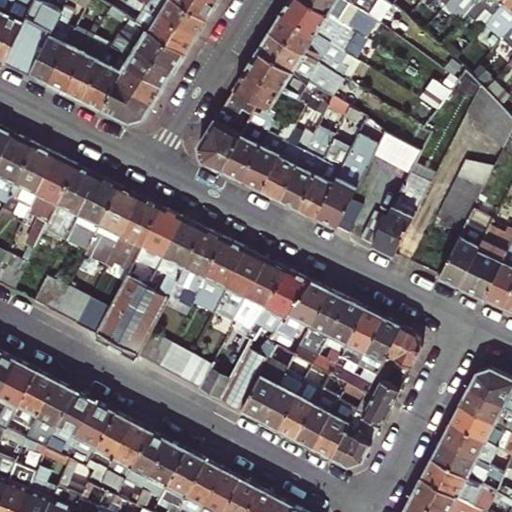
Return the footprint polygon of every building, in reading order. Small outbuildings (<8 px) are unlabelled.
[(0,56),(5,58),(33,0),(10,0),(0,21),(0,56)] [(0,0),(0,21),(10,0),(0,0)] [(33,0),(5,58),(30,71),(62,7),(47,0),(33,0)] [(188,52),(199,34),(144,0),(127,0),(146,12),(140,22),(149,27),(188,52)] [(144,0),(199,34),(209,17),(181,0),(144,0)] [(181,0),(209,17),(220,0),(181,0)] [(312,0),(291,0),(285,9),(333,39),(340,28),(355,38),(360,30),(345,20),(312,0)] [(312,0),(345,20),(353,8),(371,19),(370,22),(379,27),(385,19),(383,18),(353,0),(312,0)] [(393,0),(353,0),(383,18),(393,0)] [(503,0),(478,0),(464,17),(473,24),(488,7),(493,12),(503,0)] [(511,0),(503,0),(493,12),(484,23),(501,37),(502,35),(511,23),(511,0)] [(48,80),(76,28),(70,24),(77,10),(64,4),(62,7),(30,71),(48,80)] [(126,13),(110,4),(107,9),(124,20),(126,13)] [(363,32),(370,22),(371,19),(353,8),(345,20),(360,30),(363,32)] [(333,39),(285,9),(274,28),(321,58),(335,67),(353,78),(358,69),(341,58),(327,49),(333,39)] [(454,28),(439,10),(425,26),(442,41),(454,28)] [(511,23),(502,35),(511,43),(511,23)] [(48,80),(65,88),(86,49),(93,36),(76,27),(76,28),(48,80)] [(188,52),(149,27),(138,44),(177,69),(188,52)] [(262,47),(313,79),(317,82),(320,76),(326,80),(329,76),(315,67),(321,58),(274,28),(262,47)] [(340,28),(333,39),(348,48),(355,38),(340,28)] [(348,48),(333,39),(327,49),(341,58),(348,48)] [(177,69),(138,44),(128,61),(166,86),(177,69)] [(110,47),(103,58),(83,97),(101,106),(116,77),(121,67),(115,64),(121,52),(110,47)] [(308,87),(313,79),(262,47),(250,66),(289,91),(313,106),(320,94),(308,87)] [(83,97),(103,58),(86,49),(65,88),(83,97)] [(329,76),(335,67),(321,58),(315,67),(329,76)] [(128,61),(118,78),(125,82),(122,87),(135,94),(138,91),(156,102),(166,86),(128,61)] [(277,109),(289,91),(250,66),(239,85),(261,99),(277,109)] [(125,82),(118,78),(116,77),(101,106),(131,121),(147,117),(156,102),(138,91),(135,94),(122,87),(125,82)] [(495,77),(487,87),(491,91),(499,100),(502,103),(510,93),(495,77)] [(320,94),(325,87),(317,82),(313,79),(308,87),(320,94)] [(480,114),(491,91),(487,87),(481,81),(468,107),(480,114)] [(242,108),(253,113),(261,99),(239,85),(199,148),(204,158),(224,168),(243,133),(232,128),(238,116),(242,108)] [(488,122),(499,100),(491,91),(480,114),(478,116),(488,122)] [(324,97),(317,109),(324,113),(331,101),(324,97)] [(272,120),(278,110),(277,109),(261,99),(253,113),(243,133),(224,168),(243,177),(272,120)] [(497,131),(508,109),(502,103),(499,100),(488,122),(486,126),(497,131)] [(506,139),(511,127),(511,113),(508,109),(497,131),(495,134),(506,139)] [(297,121),(278,110),(272,120),(243,177),(263,187),(288,139),(297,121)] [(315,132),(306,148),(282,197),(300,205),(334,137),(336,132),(319,123),(315,132)] [(0,158),(13,132),(0,125),(0,158)] [(386,158),(398,133),(388,128),(387,127),(380,143),(374,153),(386,158)] [(35,143),(13,132),(0,158),(0,197),(6,201),(35,143)] [(369,137),(359,132),(352,146),(349,151),(317,214),(338,225),(351,198),(368,166),(374,153),(380,143),(369,137)] [(410,139),(398,133),(386,158),(397,164),(410,139)] [(334,137),(300,205),(317,214),(349,151),(352,146),(334,137)] [(306,148),(288,139),(263,187),(282,197),(306,148)] [(418,154),(423,145),(410,139),(397,164),(410,170),(411,168),(418,154)] [(56,153),(35,143),(6,201),(4,204),(16,210),(18,205),(27,210),(28,208),(56,153)] [(77,163),(56,153),(28,208),(39,213),(27,237),(37,242),(45,226),(77,163)] [(418,154),(411,168),(410,170),(387,216),(374,242),(396,252),(432,179),(439,165),(418,154)] [(467,159),(464,172),(488,177),(494,164),(467,159)] [(69,232),(98,174),(77,163),(45,226),(61,234),(64,229),(69,232)] [(488,177),(464,172),(460,172),(458,184),(482,189),(488,177)] [(82,243),(89,246),(120,184),(98,174),(69,232),(84,239),(82,243)] [(482,189),(458,184),(454,183),(451,197),(476,202),(478,198),(482,189)] [(109,259),(141,195),(120,184),(89,246),(86,252),(107,263),(109,259)] [(127,274),(163,205),(141,195),(109,259),(121,265),(115,277),(123,281),(127,274)] [(470,214),(476,202),(451,197),(448,196),(446,209),(470,214)] [(338,225),(350,230),(363,204),(351,198),(338,225)] [(476,202),(470,214),(463,227),(441,274),(462,284),(483,238),(490,224),(498,207),(478,198),(476,202)] [(127,274),(149,285),(183,215),(163,205),(127,274)] [(470,214),(446,209),(442,208),(439,222),(463,227),(470,214)] [(374,242),(387,216),(375,210),(362,236),(374,242)] [(183,215),(149,285),(169,295),(204,226),(183,215)] [(490,224),(483,238),(508,249),(511,241),(511,230),(507,228),(505,231),(490,224)] [(193,300),(226,236),(204,226),(169,295),(164,306),(186,317),(193,300)] [(67,235),(82,243),(84,239),(69,232),(67,235)] [(248,247),(226,236),(193,300),(210,308),(213,303),(217,305),(248,247)] [(487,296),(508,249),(483,238),(462,284),(487,296)] [(511,241),(508,249),(487,296),(505,305),(511,290),(511,241)] [(268,257),(248,247),(217,305),(215,310),(233,320),(234,317),(268,257)] [(0,280),(13,287),(26,263),(5,252),(1,260),(0,262),(0,280)] [(290,268),(268,257),(234,317),(246,326),(248,322),(254,324),(290,268)] [(314,279),(290,268),(254,324),(248,322),(246,326),(250,328),(250,330),(246,336),(253,339),(260,326),(274,330),(314,279)] [(34,298),(56,310),(69,285),(46,273),(34,298)] [(153,328),(164,306),(169,295),(149,285),(127,274),(123,281),(96,331),(139,354),(153,328)] [(331,288),(314,279),(274,330),(268,337),(278,342),(296,352),(331,288)] [(56,310),(77,321),(90,296),(69,285),(56,310)] [(349,296),(331,288),(296,352),(314,361),(319,352),(324,341),(349,296)] [(349,296),(324,341),(333,346),(327,356),(319,352),(314,361),(332,371),(337,361),(340,354),(367,305),(349,296)] [(384,314),(367,305),(340,354),(349,359),(346,366),(337,361),(332,371),(349,380),(353,373),(360,361),(384,314)] [(384,358),(402,323),(384,314),(360,361),(370,366),(368,370),(366,369),(361,378),(357,376),(358,375),(353,373),(349,380),(368,389),(374,377),(377,370),(384,358)] [(418,331),(402,323),(384,358),(409,371),(423,346),(418,331)] [(164,367),(175,341),(153,328),(139,354),(164,367)] [(221,397),(249,346),(253,339),(246,336),(231,328),(214,361),(201,386),(221,397)] [(242,408),(270,357),(273,351),(278,342),(268,337),(260,352),(249,346),(221,397),(242,408)] [(181,376),(194,351),(175,341),(164,367),(181,376)] [(278,342),(273,351),(291,361),(296,352),(278,342)] [(0,392),(18,358),(0,348),(0,392)] [(194,351),(181,376),(201,386),(214,361),(194,351)] [(314,361),(296,352),(291,361),(309,370),(314,361)] [(260,418),(288,367),(270,357),(242,408),(260,418)] [(12,417),(20,402),(37,368),(18,358),(0,392),(0,393),(8,398),(0,413),(0,422),(6,426),(7,426),(12,417)] [(477,371),(470,385),(511,407),(511,375),(492,366),(477,371)] [(306,376),(288,367),(260,418),(278,427),(302,383),(306,376)] [(32,428),(57,379),(37,368),(20,402),(12,417),(20,421),(32,428)] [(382,423),(400,388),(383,379),(385,374),(377,370),(374,377),(382,381),(374,395),(367,391),(363,398),(359,406),(357,410),(382,423)] [(59,422),(76,388),(57,379),(32,428),(27,436),(37,441),(47,446),(59,422)] [(368,389),(349,380),(347,383),(345,388),(363,398),(367,391),(368,389)] [(302,383),(278,427),(296,437),(315,401),(320,392),(302,383)] [(511,407),(470,385),(460,403),(495,421),(500,414),(511,419),(511,428),(511,430),(511,407)] [(66,455),(96,399),(76,388),(59,422),(47,446),(66,455)] [(340,397),(342,393),(334,389),(325,406),(315,401),(296,437),(314,446),(340,397)] [(332,456),(357,410),(359,406),(340,397),(314,446),(332,456)] [(116,410),(96,399),(66,455),(71,457),(77,460),(89,438),(99,443),(116,410)] [(511,430),(495,421),(460,403),(451,420),(511,452),(511,430)] [(89,478),(105,486),(107,482),(102,479),(134,419),(116,410),(99,443),(87,465),(94,468),(89,478)] [(362,460),(382,423),(357,410),(332,456),(347,464),(362,460)] [(107,482),(105,486),(109,488),(121,495),(125,488),(121,486),(152,429),(134,419),(102,479),(107,482)] [(509,464),(511,456),(511,452),(451,420),(441,439),(497,468),(505,472),(509,464)] [(6,426),(2,434),(23,443),(26,435),(7,426),(6,426)] [(126,497),(137,503),(141,497),(141,491),(170,438),(152,429),(121,486),(125,488),(121,495),(126,497)] [(47,446),(37,441),(27,436),(26,435),(23,443),(44,453),(47,446)] [(141,497),(137,503),(143,506),(145,507),(153,491),(162,496),(188,447),(170,438),(141,491),(141,497)] [(432,456),(488,486),(497,468),(441,439),(432,456)] [(71,457),(66,455),(47,446),(44,453),(68,465),(71,457)] [(206,457),(188,447),(162,496),(181,506),(206,457)] [(0,449),(0,499),(9,478),(0,474),(0,467),(6,452),(0,449)] [(0,474),(9,478),(17,456),(6,452),(0,467),(0,474)] [(17,456),(9,478),(0,499),(0,511),(19,511),(30,487),(19,482),(25,469),(26,466),(24,465),(26,460),(17,456)] [(421,476),(470,501),(483,508),(490,495),(511,506),(511,498),(500,492),(488,486),(432,456),(421,476)] [(73,511),(83,492),(68,485),(80,461),(77,460),(71,457),(68,465),(57,488),(54,496),(46,511),(73,511)] [(200,511),(225,467),(206,457),(181,506),(189,511),(188,511),(200,511)] [(222,511),(242,476),(225,467),(200,511),(222,511)] [(30,487),(19,511),(46,511),(54,496),(41,491),(44,482),(49,472),(38,468),(36,473),(30,487)] [(19,482),(30,487),(36,473),(25,469),(19,482)] [(246,511),(260,486),(242,476),(222,511),(246,511)] [(421,476),(411,495),(443,511),(464,511),(470,501),(421,476)] [(73,511),(96,511),(109,488),(105,486),(89,478),(83,492),(73,511)] [(503,485),(500,492),(511,498),(511,480),(511,482),(503,485)] [(41,491),(54,496),(57,488),(44,482),(41,491)] [(260,486),(246,511),(268,511),(278,495),(260,486)] [(96,511),(118,511),(122,505),(126,497),(121,495),(109,488),(96,511)] [(291,511),(295,504),(278,495),(268,511),(291,511)] [(443,511),(411,495),(402,511),(443,511)] [(126,497),(122,505),(134,511),(140,511),(143,506),(137,503),(126,497)]
